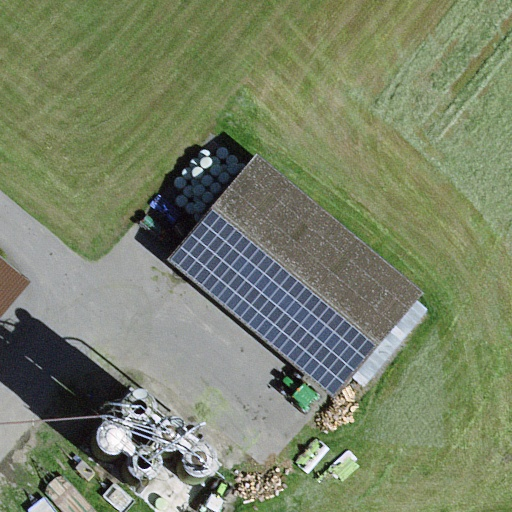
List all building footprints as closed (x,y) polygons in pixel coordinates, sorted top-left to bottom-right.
[(268,167),(176,266),(331,409),(423,310),(268,167)] [(114,419),(116,424),(120,429),(125,432),(131,433),(137,432),(142,430),(146,425),(148,420),(149,415),(148,409),(145,404),(140,400),(135,398),(129,398),(124,399),(119,403),(115,408),(114,413),(114,419)] [(143,441),(146,447),(149,451),(154,454),(160,455),(166,454),(171,452),(175,448),(178,442),(178,437),(177,431),(174,426),(170,422),(164,420),(159,420),(153,422),(148,425),(145,430),(143,435),(143,441)] [(89,448),(91,454),(95,458),(100,461),(106,462),(112,461),(117,459),(121,455),(124,449),(124,444),(123,438),(120,433),(116,429),(110,427),(105,427),(99,429),(94,432),(91,437),(89,442),(89,448)] [(176,470),(178,475),(182,480),(187,483),(193,484),(198,483),(204,480),(208,476),(210,471),(211,465),(210,460),(207,455),(202,451),(197,449),(191,449),(186,450),(181,454),(177,458),(176,464),(176,470)] [(120,471),(122,476),(126,481),(131,484),(137,485),(142,484),(148,482),(152,477),(154,472),(155,466),(154,461),(151,456),(146,452),(141,450),(135,450),(130,451),(125,455),(121,460),(120,465),(120,471)]
